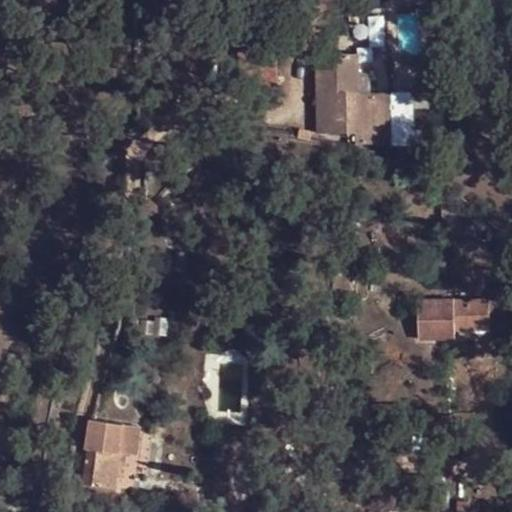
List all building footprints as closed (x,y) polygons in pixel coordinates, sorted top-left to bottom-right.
[(386,136),(387,94),(359,93),(358,57),(339,54),(313,55),(313,96),(314,133),(347,131),(386,136)] [(406,93),(387,94),(386,136),(405,135),(406,93)] [(441,195),(443,211),(457,209),(455,194),(441,195)] [(502,329),(501,297),(489,299),(485,296),(415,303),(419,343),(460,339),(460,332),(502,329)] [(147,421),(92,417),(87,438),(84,483),(123,489),(129,451),(144,454),(147,423),(147,421)]
